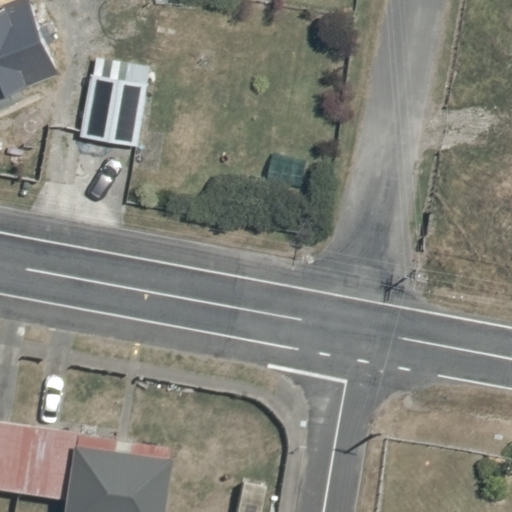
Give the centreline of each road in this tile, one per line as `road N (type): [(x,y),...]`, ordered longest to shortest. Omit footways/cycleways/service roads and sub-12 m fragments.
road 1 (unclassified): [(354,332),(0,266)]
road 2 (residential): [(410,0),(354,332)]
road 3 (residential): [(354,332),(324,511)]
road 4 (unclassified): [(511,361),(354,332)]
